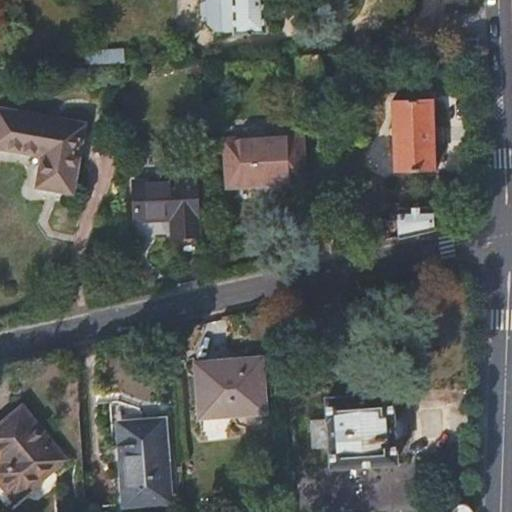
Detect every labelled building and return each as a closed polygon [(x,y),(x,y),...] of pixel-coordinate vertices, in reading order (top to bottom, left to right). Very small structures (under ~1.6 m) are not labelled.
[(223,0),(225,30),(234,29),(236,32),(265,31),(264,0),(223,0)] [(93,48),(92,63),(124,65),(125,49),(93,48)] [(320,54),(321,82),(348,81),(347,53),(320,54)] [(296,56),(297,83),(321,82),(320,54),(296,56)] [(213,86),(297,83),(296,56),(294,56),(212,59),(213,86)] [(431,103),(391,104),(395,175),(435,173),(431,103)] [(0,110),(0,149),(43,157),(38,186),(74,193),(86,124),(0,110)] [(300,142),(227,144),(229,189),(301,188),(300,142)] [(173,235),(178,235),(198,236),(195,180),(134,183),(136,221),(173,219),(173,235)] [(403,209),(403,238),(435,231),(434,210),(403,209)] [(198,236),(178,235),(181,263),(199,261),(198,236)] [(233,410),(233,417),(267,414),(262,358),(198,364),(201,412),(233,410)] [(327,399),(332,469),(397,464),(392,395),(327,399)] [(24,406),(0,426),(0,458),(5,464),(0,468),(0,481),(19,503),(70,458),(24,406)] [(127,444),(121,444),(126,505),(170,502),(164,420),(125,423),(127,444)] [(474,511),(472,507),(469,504),(466,502),(461,502),(457,502),(454,504),(451,508),(450,511),(449,511),(474,511)]
